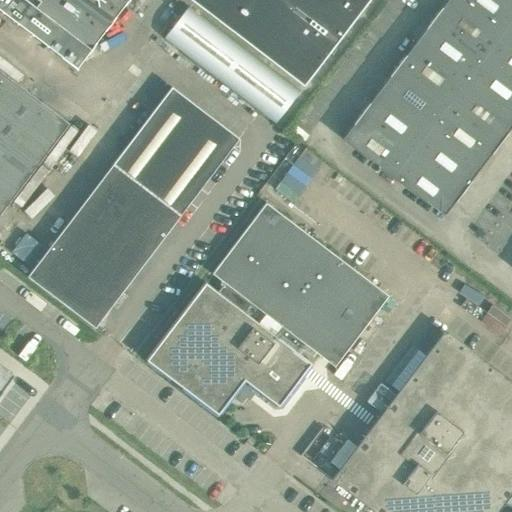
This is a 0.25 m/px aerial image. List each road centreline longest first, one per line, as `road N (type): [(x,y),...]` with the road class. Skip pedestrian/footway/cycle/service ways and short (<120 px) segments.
road 1 (unclassified): [(171,511),(52,421)]
road 2 (unknown): [(0,23),(102,106)]
